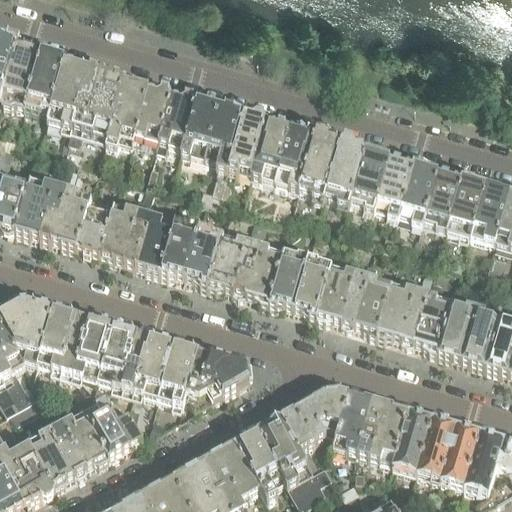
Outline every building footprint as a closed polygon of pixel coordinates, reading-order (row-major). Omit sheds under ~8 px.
[(0,109),(15,57),(0,52),(0,109)] [(24,120),(40,64),(15,57),(0,109),(0,113),(2,117),(11,120),(15,118),(24,120)] [(48,124),(65,71),(40,64),(24,120),(41,125),(42,122),(48,124)] [(73,141),(82,110),(92,113),(100,86),(100,85),(88,82),(88,83),(79,80),(81,76),(65,71),(48,124),(47,131),(61,135),(61,137),(68,139),(73,141)] [(107,151),(125,93),(125,92),(122,88),(114,86),(110,88),(109,88),(109,89),(100,86),(92,113),(82,110),(73,141),(78,143),(93,147),(95,148),(107,151)] [(131,157),(148,99),(146,95),(138,92),(137,93),(133,95),(133,96),(125,93),(107,151),(106,157),(117,160),(119,153),(131,157)] [(157,162),(172,106),(169,102),(161,99),(161,100),(157,102),(148,99),(131,157),(132,157),(133,155),(142,157),(144,150),(158,154),(156,162),(157,162)] [(182,161),(196,113),(193,109),(193,108),(185,106),(185,107),(181,109),(172,106),(157,162),(165,164),(168,157),(182,161)] [(220,206),(243,127),(236,124),(232,120),(233,120),(231,119),(231,120),(226,121),(218,119),(216,115),(208,113),(205,115),(196,113),(182,161),(180,165),(217,176),(216,181),(220,182),(219,188),(216,188),(212,202),(203,200),(201,208),(202,208),(200,214),(216,219),(220,206)] [(251,186),(266,134),(267,133),(266,133),(264,129),(256,127),(252,129),(243,127),(220,206),(228,209),(233,194),(230,190),(232,186),(238,188),(240,183),(251,186)] [(299,202),(316,144),(308,142),(297,139),(296,143),(290,141),(290,140),(289,140),(288,136),(279,133),(279,134),(275,136),(274,136),(266,134),(251,186),(250,189),(299,202)] [(324,211),(340,155),(331,152),(332,148),(316,144),(299,202),(312,206),(311,209),(323,213),(324,211)] [(0,155),(12,159),(15,150),(0,145),(0,155)] [(350,213),(364,162),(356,159),(353,155),(345,152),(345,153),(340,155),(324,211),(337,213),(336,217),(347,220),(350,213)] [(11,170),(14,161),(8,159),(5,168),(11,170)] [(375,220),(389,169),(381,167),(378,162),(370,160),(366,162),(364,162),(350,213),(363,217),(363,220),(374,223),(375,220)] [(64,166),(62,175),(72,178),(73,178),(76,170),(64,166)] [(399,227),(413,176),(405,173),(402,169),(394,167),(389,169),(375,220),(388,224),(387,226),(398,229),(399,227)] [(423,234),(437,183),(429,180),(426,176),(418,174),(413,176),(399,227),(412,231),(411,233),(422,237),(423,234)] [(152,200),(158,178),(152,176),(145,199),(146,199),(152,200)] [(447,244),(461,190),(453,187),(450,183),(442,180),(442,181),(437,183),(423,234),(435,238),(435,240),(447,244)] [(0,239),(15,244),(29,194),(4,186),(0,201),(0,239)] [(470,251),(470,248),(485,197),(477,194),(474,190),(466,188),(461,190),(447,244),(470,251)] [(63,226),(70,201),(30,189),(29,194),(15,244),(44,252),(52,224),(63,226)] [(113,189),(111,197),(119,200),(121,192),(113,189)] [(494,255),(508,204),(501,202),(498,197),(490,194),(490,195),(485,197),(470,248),(494,255)] [(162,233),(163,231),(142,225),(145,217),(148,218),(154,201),(152,200),(146,199),(138,224),(131,248),(142,251),(134,278),(160,286),(173,236),(162,233)] [(75,262),(86,230),(88,219),(91,208),(70,201),(63,226),(52,224),(44,252),(75,262)] [(511,259),(511,202),(509,204),(508,204),(494,255),(511,259)] [(142,251),(131,248),(138,224),(114,217),(111,226),(99,268),(134,278),(142,251)] [(307,218),(302,236),(315,240),(320,223),(307,218)] [(99,268),(111,226),(88,219),(86,230),(75,262),(99,268)] [(199,238),(201,231),(191,227),(189,234),(199,238)] [(184,290),(199,239),(189,236),(174,233),(173,236),(160,286),(168,288),(175,288),(184,290)] [(344,234),(335,239),(340,247),(344,234)] [(208,300),(223,247),(199,239),(184,290),(194,293),(200,297),(199,298),(208,300)] [(390,257),(395,241),(388,239),(383,255),(390,257)] [(317,241),(313,253),(322,255),(325,243),(317,241)] [(251,286),(259,257),(237,251),(223,247),(208,300),(216,302),(223,301),(232,304),(239,282),(251,286)] [(439,270),(442,258),(433,256),(430,267),(439,270)] [(268,317),(284,264),(269,260),(259,257),(251,286),(239,282),(232,304),(238,308),(245,308),(254,310),(260,315),(268,317)] [(461,277),(465,265),(457,263),(453,275),(461,277)] [(293,322),(308,271),(298,268),(284,264),(268,317),(276,320),(276,319),(284,319),(293,322)] [(316,331),(331,278),(308,271),(293,322),(302,324),(308,329),(316,331)] [(511,283),(489,277),(486,287),(511,294),(511,283)] [(360,316),(368,289),(346,282),(331,278),(316,331),(324,333),(332,333),(341,335),(348,312),(360,316)] [(376,349),(392,296),(377,291),(368,289),(360,316),(348,312),(341,335),(346,339),(353,339),(362,342),(368,346),(376,349)] [(437,302),(440,293),(433,290),(430,300),(437,302)] [(421,334),(427,306),(393,297),(392,296),(376,349),(384,351),(385,350),(392,350),(401,353),(407,330),(421,334)] [(438,366),(451,313),(427,306),(421,334),(407,330),(401,353),(406,357),(413,356),(422,359),(428,363),(428,364),(438,366)] [(486,380),(500,327),(451,313),(438,366),(486,380)] [(41,377),(56,323),(38,317),(38,318),(29,315),(17,316),(0,325),(0,332),(15,359),(27,362),(24,372),(41,377)] [(84,363),(93,334),(88,332),(77,329),(67,326),(56,323),(41,377),(65,384),(72,360),(84,363)] [(511,387),(511,330),(500,327),(486,380),(511,387)] [(15,382),(24,377),(25,377),(15,359),(0,332),(0,385),(2,389),(10,385),(13,391),(6,396),(24,429),(40,419),(35,411),(41,407),(39,403),(31,407),(29,408),(15,382)] [(101,393),(116,340),(98,335),(93,334),(84,363),(72,360),(65,384),(83,389),(83,387),(95,391),(101,393)] [(133,374),(141,347),(137,346),(137,347),(128,344),(128,343),(116,340),(101,393),(112,397),(138,405),(145,377),(133,374)] [(161,412),(177,357),(158,352),(158,353),(149,350),(141,347),(133,374),(145,377),(138,405),(161,412)] [(204,395),(212,368),(198,364),(189,361),(177,357),(161,412),(182,418),(186,410),(188,410),(193,392),(204,395)] [(195,423),(249,393),(250,393),(248,378),(247,378),(212,368),(204,395),(193,392),(188,410),(192,412),(190,414),(195,423)] [(0,390),(2,389),(0,385),(0,414),(7,426),(11,424),(16,433),(24,429),(6,396),(0,398),(0,390)] [(65,409),(68,396),(58,393),(53,405),(65,409)] [(337,445),(349,407),(337,404),(326,405),(281,430),(299,462),(308,458),(326,447),(322,440),(337,445)] [(378,444),(386,418),(349,407),(337,445),(332,459),(357,467),(366,440),(378,444)] [(142,453),(129,428),(118,434),(106,412),(95,418),(85,423),(95,442),(111,470),(123,464),(122,463),(131,458),(131,459),(142,453)] [(130,417),(127,428),(129,428),(136,430),(139,419),(130,417)] [(392,478),(408,425),(408,424),(386,418),(378,444),(366,440),(357,467),(392,478)] [(111,470),(95,442),(85,423),(53,440),(63,458),(68,459),(73,456),(79,458),(90,478),(94,476),(98,477),(111,470)] [(416,485),(432,432),(408,425),(392,478),(416,485)] [(161,440),(164,432),(154,429),(152,437),(161,440)] [(320,480),(308,458),(299,462),(281,430),(257,444),(277,481),(275,482),(276,483),(278,482),(295,511),(318,511),(326,508),(326,507),(337,501),(324,478),(320,480)] [(440,492),(455,438),(432,432),(416,485),(440,492)] [(463,499),(479,446),(479,445),(455,438),(440,492),(463,499)] [(90,478),(79,458),(73,456),(68,459),(63,458),(53,440),(38,448),(27,454),(54,502),(65,496),(65,495),(66,491),(74,487),(78,488),(79,488),(85,485),(85,484),(86,480),(90,478)] [(277,481),(257,444),(235,456),(260,502),(265,511),(268,511),(277,507),(266,487),(275,482),(277,481)] [(499,476),(505,453),(503,452),(503,453),(479,446),(463,499),(487,507),(488,504),(492,496),(499,476)] [(35,511),(54,502),(27,454),(28,456),(9,466),(0,449),(0,472),(20,511),(35,511)] [(492,511),(503,511),(511,507),(511,454),(505,453),(499,476),(511,480),(511,485),(492,496),(488,504),(492,511)] [(242,511),(260,502),(235,456),(205,473),(226,511),(242,511)] [(0,511),(20,511),(0,472),(0,511)] [(226,511),(205,473),(172,491),(184,511),(226,511)] [(362,492),(363,483),(356,482),(355,491),(362,492)] [(348,492),(345,486),(335,492),(339,498),(348,492)] [(184,511),(172,491),(143,508),(145,511),(184,511)] [(345,510),(350,507),(354,505),(348,495),(339,501),(345,510)] [(399,511),(397,506),(384,502),(389,511),(399,511)]
